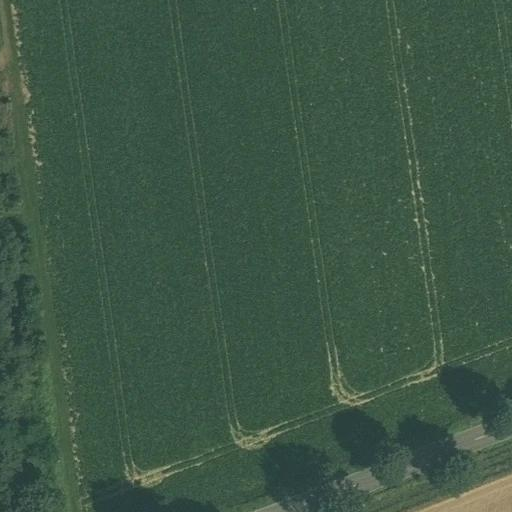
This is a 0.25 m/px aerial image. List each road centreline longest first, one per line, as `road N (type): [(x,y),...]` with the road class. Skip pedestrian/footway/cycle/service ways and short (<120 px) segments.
road 1 (track): [(69,511),(0,18)]
road 2 (unclassified): [(287,511),(511,426)]
